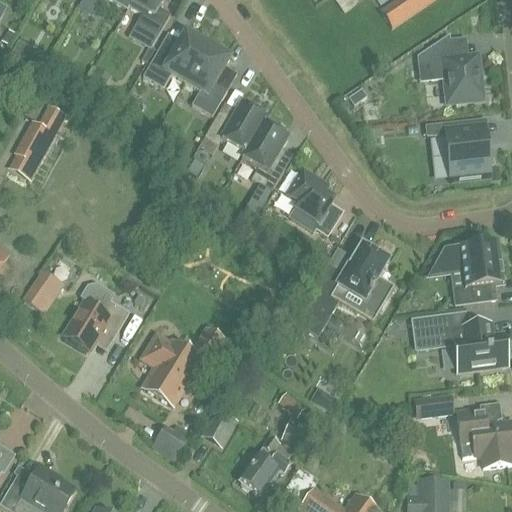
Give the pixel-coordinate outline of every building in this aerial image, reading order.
[(132,0),(130,6),(127,10),(141,18),(136,26),(158,39),(170,18),(157,11),(163,0),(132,0)] [(394,0),(372,0),(380,10),(394,0)] [(397,0),(378,13),(391,31),(391,32),(437,1),(436,0),(397,0)] [(185,87),(207,49),(199,44),(200,41),(188,34),(186,37),(184,36),(169,61),(157,54),(142,80),(162,92),(170,78),(185,87)] [(446,107),(482,103),(477,59),(451,62),(448,38),(416,60),(417,69),(428,68),(430,83),(443,81),(446,107)] [(207,49),(185,87),(199,95),(191,108),(211,120),(226,94),(214,87),(229,62),(207,49)] [(31,54),(23,69),(37,77),(45,63),(31,54)] [(42,81),(49,85),(58,70),(51,66),(42,81)] [(79,99),(93,108),(101,94),(87,86),(79,99)] [(366,100),(361,92),(348,101),(353,109),(366,100)] [(241,162),(265,121),(241,107),(232,123),(228,124),(217,117),(204,140),(198,150),(212,158),(221,143),(244,157),(241,162)] [(491,178),(486,133),(479,133),(477,120),(443,123),(444,137),(449,182),(491,178)] [(265,121),(241,162),(257,172),(251,182),(271,195),(285,171),(273,164),(287,140),(263,127),(266,121),(265,121)] [(31,184),(56,138),(31,124),(13,156),(15,157),(8,172),(31,184)] [(204,167),(194,161),(186,174),(196,181),(204,167)] [(313,232),(327,240),(342,216),(330,208),(333,204),(322,197),(326,192),(302,176),(300,180),(296,177),(285,194),(289,196),(287,200),(309,214),(306,220),(316,227),(313,232)] [(248,207),(243,215),(255,222),(260,214),(248,207)] [(338,306),(358,318),(366,304),(380,312),(393,290),(375,279),(387,259),(374,252),(372,256),(360,248),(343,277),(327,268),(293,327),(317,341),(338,306)] [(425,281),(451,279),(455,309),(490,304),(488,289),(501,287),(501,289),(503,289),(499,264),(498,264),(498,265),(493,266),(491,248),(459,252),(459,250),(444,252),(425,281)] [(21,304),(36,314),(56,284),(42,274),(21,304)] [(78,302),(83,305),(62,339),(88,355),(103,331),(114,339),(128,316),(109,305),(114,298),(95,287),(86,289),(78,302)] [(149,306),(138,299),(133,307),(144,314),(149,306)] [(452,350),(456,377),(506,371),(505,363),(509,362),(507,346),(503,347),(501,339),(491,340),(490,328),(451,333),(449,318),(410,323),(414,355),(452,350)] [(155,336),(138,364),(152,372),(140,391),(174,413),(190,387),(193,389),(205,369),(210,372),(227,344),(204,330),(190,355),(170,342),(169,344),(155,336)] [(337,403),(318,391),(310,404),(330,416),(337,403)] [(281,412),(290,419),(292,417),(297,421),(305,411),(286,396),(277,406),(282,410),(281,412)] [(413,403),(415,423),(453,419),(451,399),(413,403)] [(221,451),(237,424),(216,411),(199,438),(221,451)] [(480,412),(456,415),(460,449),(462,449),(463,462),(481,460),(482,471),(511,467),(511,456),(511,455),(511,425),(502,427),(485,429),(483,412),(480,412)] [(319,435),(291,422),(280,443),(308,457),(319,435)] [(172,435),(165,430),(153,448),(152,449),(173,464),(191,437),(177,428),(172,435)] [(250,493),(260,500),(269,488),(271,490),(280,477),(282,479),(291,467),(274,454),(279,447),(267,439),(259,450),(262,453),(257,460),(256,459),(238,484),(241,486),(241,489),(247,494),(250,493)] [(40,469),(25,494),(13,487),(0,507),(0,509),(4,511),(24,511),(29,504),(42,511),(64,511),(76,494),(52,479),(53,477),(40,469)] [(315,482),(301,471),(289,487),(304,498),(315,482)] [(448,511),(448,492),(448,483),(416,484),(416,499),(405,499),(405,511),(448,511)] [(465,511),(465,493),(448,492),(448,511),(465,511)] [(346,511),(339,511),(313,493),(299,511),(373,511),(356,499),(346,511)]
